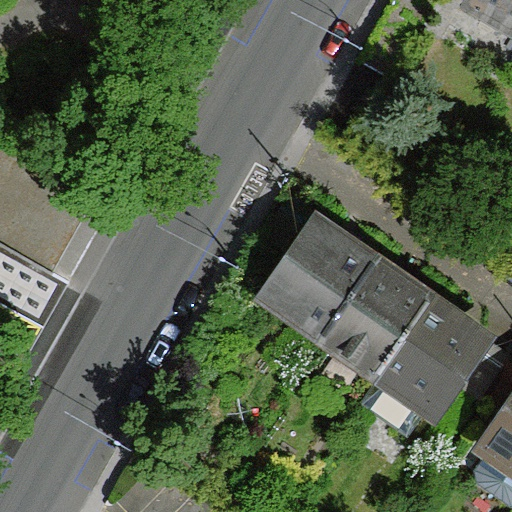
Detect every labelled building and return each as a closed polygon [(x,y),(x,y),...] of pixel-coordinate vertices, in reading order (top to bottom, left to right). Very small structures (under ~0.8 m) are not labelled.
[(397,0),(361,62),(392,80),(437,0),(397,0)] [(511,0),(472,0),(469,5),(511,29),(511,0)] [(74,237),(94,200),(0,146),(0,242),(53,273),(74,237)] [(376,264),(322,227),(271,299),(326,335),(376,264)] [(376,264),(326,335),(381,374),(431,301),(376,264)] [(483,340),(431,301),(381,374),(429,407),(434,411),(454,382),(483,340)] [(510,357),(483,340),(454,382),(481,399),(510,357)] [(429,407),(381,374),(362,403),(408,437),(429,407)] [(511,418),(490,450),(511,465),(511,418)] [(511,465),(490,450),(475,471),(478,484),(510,506),(511,505),(511,465)]
